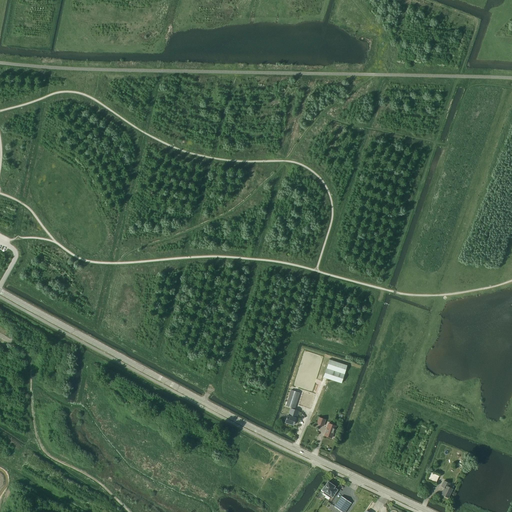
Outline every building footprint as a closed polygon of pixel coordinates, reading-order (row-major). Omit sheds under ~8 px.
[(347,365),(329,359),(323,377),(341,383),(347,365)] [(288,399),(297,401),(299,393),(291,390),(288,399)] [(296,418),(299,411),(290,408),(288,415),(287,415),(285,422),(293,425),(296,418)] [(331,438),(336,426),(328,423),(324,435),(331,438)] [(448,498),(452,489),(448,487),(450,483),(444,481),(441,486),(444,488),(441,494),(448,498)] [(324,491),(323,493),(331,499),(337,490),(334,487),(335,486),(328,482),(325,486),(324,486),(321,490),(324,491)] [(341,496),(334,506),(342,511),(344,511),(351,503),(341,496)]
